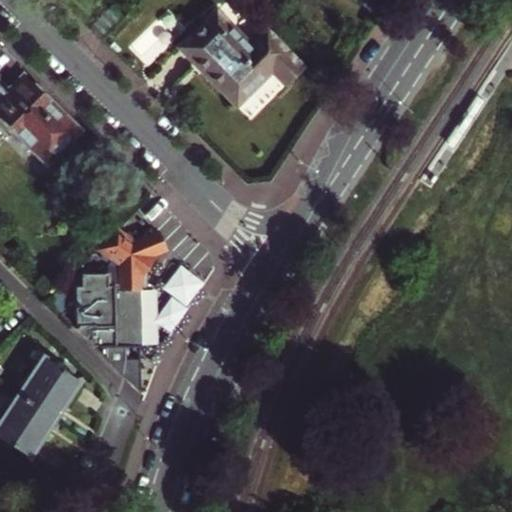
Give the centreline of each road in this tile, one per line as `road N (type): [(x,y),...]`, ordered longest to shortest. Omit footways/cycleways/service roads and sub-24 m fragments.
road 1 (residential): [(277,260),(12,0)]
road 2 (primary): [(277,260),(459,0)]
road 3 (primary): [(426,0),(338,139),(277,260)]
road 4 (primary): [(168,511),(196,420),(277,260)]
road 5 (residential): [(130,398),(87,511)]
